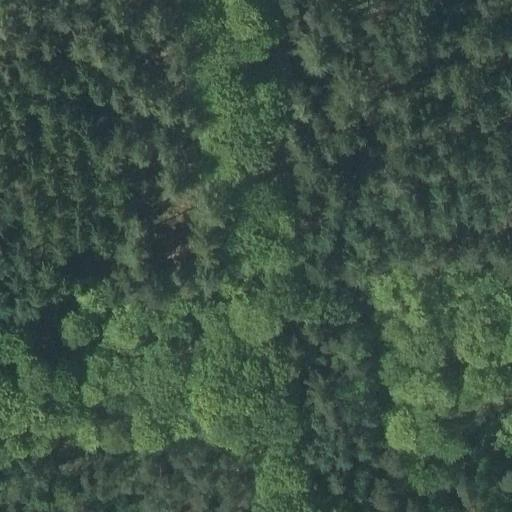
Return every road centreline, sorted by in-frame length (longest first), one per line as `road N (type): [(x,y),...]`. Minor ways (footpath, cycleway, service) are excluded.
road 1 (track): [(287,414),(227,0)]
road 2 (track): [(299,511),(287,414),(0,435)]
